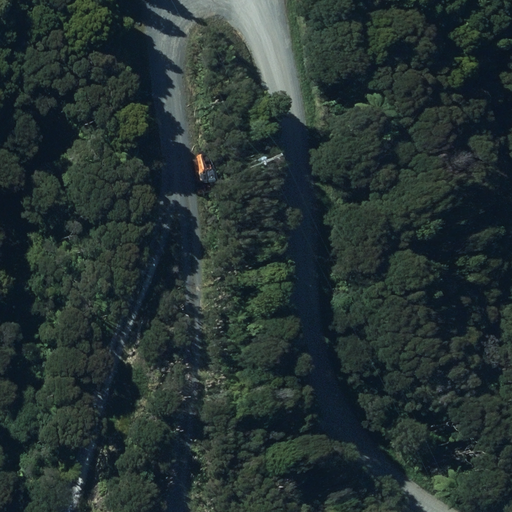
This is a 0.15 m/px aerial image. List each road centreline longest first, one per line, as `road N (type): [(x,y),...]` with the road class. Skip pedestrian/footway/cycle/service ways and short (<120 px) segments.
road 1 (unclassified): [(442,511),(368,457),(303,368),(271,58),(249,0)]
road 2 (track): [(169,511),(192,311),(179,176),(155,66),(172,0)]
road 3 (track): [(57,511),(179,176)]
